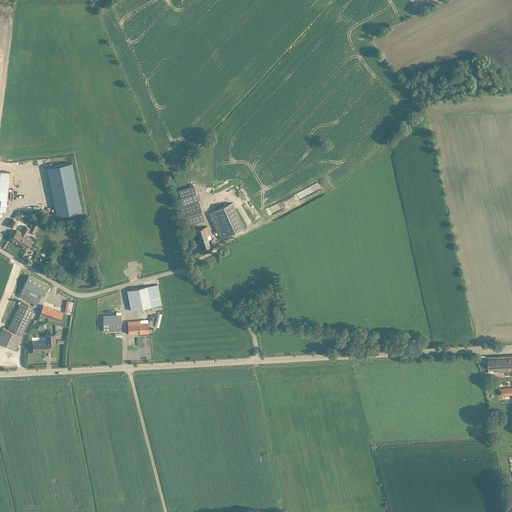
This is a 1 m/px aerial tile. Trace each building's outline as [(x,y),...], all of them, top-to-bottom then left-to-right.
[(73,162),(48,167),(57,216),(82,212),(73,162)] [(0,209),(6,211),(10,176),(0,174),(0,209)] [(205,219),(194,187),(180,192),(184,205),(180,206),(186,225),(205,219)] [(232,202),(208,213),(221,239),(244,228),(232,202)] [(10,240),(25,250),(32,239),(26,235),(29,229),(25,226),(20,233),(16,230),(10,240)] [(201,249),(210,247),(204,228),(195,230),(201,249)] [(0,342),(0,344),(16,352),(48,287),(29,278),(20,297),(24,299),(8,332),(6,330),(0,342)] [(156,286),(127,293),(130,311),(160,307),(156,286)] [(75,307),(69,304),(65,313),(71,316),(75,307)] [(40,315),(60,322),(63,312),(43,305),(40,315)] [(120,332),(119,319),(101,320),(101,332),(120,332)] [(128,334),(148,333),(148,320),(127,321),(128,334)] [(33,354),(51,353),(50,345),(56,345),(55,334),(46,335),(47,342),(33,343),(33,354)] [(511,357),(490,359),(491,367),(511,366),(511,357)] [(502,389),(502,397),(511,397),(511,389),(502,389)]
